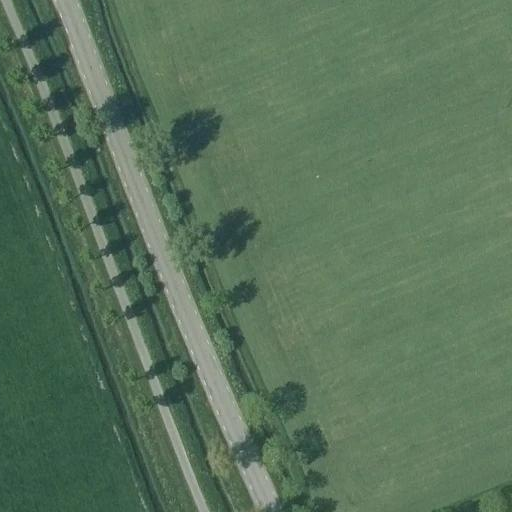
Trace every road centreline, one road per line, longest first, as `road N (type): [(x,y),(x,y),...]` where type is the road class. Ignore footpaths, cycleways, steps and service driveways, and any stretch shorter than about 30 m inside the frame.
road 1 (tertiary): [(271,511),(66,0)]
road 2 (unknown): [(0,25),(189,511)]
